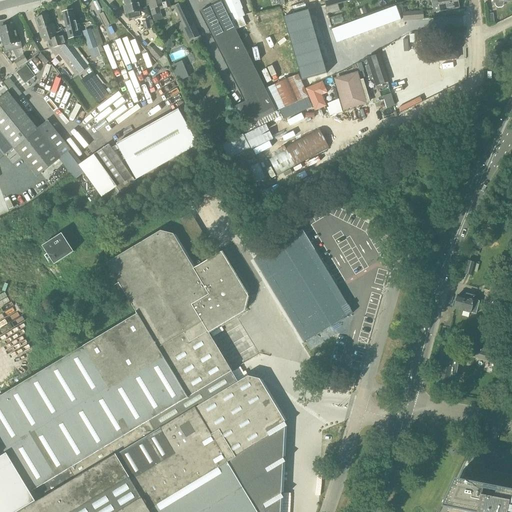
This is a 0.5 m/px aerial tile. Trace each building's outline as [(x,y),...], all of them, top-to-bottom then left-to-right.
[(137,0),(123,0),(125,6),(124,7),(126,15),(128,15),(129,20),(140,17),(139,12),(140,12),(137,0)] [(161,14),(159,8),(164,7),(165,9),(170,8),(167,0),(148,0),(152,16),(161,14)] [(337,5),(352,1),(354,0),(323,0),(324,2),(326,9),(337,5)] [(430,0),(433,13),(439,12),(440,12),(459,9),(456,0),(430,0)] [(221,2),(199,13),(206,26),(228,15),(221,2)] [(182,3),(174,7),(182,24),(179,26),(188,43),(199,38),(193,25),(187,11),(182,3)] [(327,15),(339,11),(337,5),(326,9),(327,15)] [(396,7),(388,10),(393,23),(401,20),(396,7)] [(365,8),(355,12),(357,17),(367,14),(365,8)] [(62,14),(66,29),(69,40),(82,37),(79,26),(77,26),(73,11),(71,11),(70,10),(67,11),(67,13),(62,14)] [(385,26),(393,23),(388,10),(380,13),(385,26)] [(286,29),(311,22),(308,11),(283,18),(286,29)] [(423,20),(422,11),(402,13),(403,21),(423,20)] [(372,16),(377,29),(385,26),(380,13),(372,16)] [(206,26),(212,38),(234,27),(228,15),(206,26)] [(38,19),(35,20),(40,34),(42,33),(45,43),(47,42),(50,50),(66,44),(63,36),(57,38),(53,26),(50,27),(49,23),(50,23),(48,17),(47,17),(47,16),(43,17),(42,16),(38,17),(38,19)] [(364,18),(369,32),(377,29),(372,16),(364,18)] [(356,21),(360,35),(369,32),(364,18),(356,21)] [(347,24),(352,38),(360,35),(356,21),(347,24)] [(314,32),(311,22),(286,29),(289,39),(314,32)] [(344,41),(352,38),(347,24),(339,27),(344,41)] [(6,27),(12,51),(20,49),(18,43),(19,43),(14,25),(6,27)] [(5,53),(12,51),(6,27),(0,28),(0,35),(3,47),(5,53)] [(212,38),(219,51),(240,40),(234,27),(212,38)] [(336,44),(344,41),(339,27),(331,30),(336,44)] [(97,47),(91,30),(83,33),(89,50),(97,47)] [(314,32),(289,39),(292,49),(317,42),(314,32)] [(170,49),(172,41),(165,39),(163,47),(170,49)] [(219,51),(225,64),(247,53),(240,40),(219,51)] [(320,52),(317,42),(292,49),(295,60),(320,52)] [(69,44),(61,50),(67,57),(65,59),(70,65),(71,63),(79,74),(87,68),(69,44)] [(154,46),(149,51),(157,60),(162,55),(154,46)] [(323,63),(320,52),(295,60),(298,70),(323,63)] [(225,64),(231,77),(253,66),(247,53),(225,64)] [(372,73),(373,76),(376,86),(388,82),(379,54),(367,58),(369,66),(365,67),(368,75),(372,73)] [(47,61),(41,55),(38,58),(44,64),(47,61)] [(18,59),(22,65),(27,62),(23,56),(18,59)] [(18,59),(14,61),(18,68),(22,65),(18,59)] [(190,76),(184,60),(171,66),(177,81),(190,76)] [(323,63),(298,70),(301,81),(326,74),(323,63)] [(25,84),(35,76),(26,65),(16,73),(25,84)] [(231,77),(238,89),(259,78),(253,66),(231,77)] [(97,105),(109,96),(92,73),(80,82),(97,105)] [(356,73),(336,79),(345,109),(365,103),(356,73)] [(421,92),(426,100),(453,83),(448,74),(421,92)] [(291,78),(271,87),(266,89),(277,112),(281,110),(302,101),(308,98),(298,75),(291,78)] [(8,89),(8,92),(14,100),(22,94),(9,78),(3,83),(8,89)] [(238,89),(244,102),(266,91),(259,78),(238,89)] [(305,89),(314,111),(326,107),(321,96),(327,93),(322,81),(305,89)] [(266,91),(244,102),(234,107),(245,128),(276,112),(266,91)] [(8,92),(4,95),(0,98),(0,150),(4,156),(12,150),(35,179),(59,160),(36,130),(37,129),(36,127),(43,121),(37,113),(30,120),(14,100),(8,92)] [(277,174),(327,148),(317,131),(267,157),(276,174),(276,175),(277,174)] [(109,145),(94,154),(93,155),(121,192),(136,182),(115,153),(114,153),(109,145)] [(121,192),(93,155),(79,165),(102,197),(116,187),(120,193),(121,192)] [(191,213),(179,220),(195,246),(206,239),(191,213)] [(301,231),(252,260),(303,343),(351,314),(301,231)] [(30,379),(21,384),(20,385),(0,396),(0,455),(7,451),(38,502),(21,511),(282,511),(283,498),(281,494),(283,493),(285,462),(282,458),(285,457),(286,427),(285,424),(284,423),(286,421),(265,384),(262,380),(248,377),(236,384),(229,372),(231,371),(209,334),(207,331),(241,311),(245,297),(236,282),(235,279),(219,253),(196,268),(176,235),(173,235),(160,232),(148,239),(114,259),(107,263),(121,289),(127,298),(128,301),(137,315),(86,345),(83,347),(30,379)] [(61,235),(42,247),(54,265),(73,253),(61,235)] [(475,238),(472,245),(480,249),(483,242),(475,238)] [(125,296),(121,289),(118,283),(113,286),(120,298),(125,296)] [(454,308),(454,309),(470,313),(476,314),(479,302),(474,300),(474,297),(466,294),(465,298),(457,296),(456,301),(454,302),(453,306),(453,307),(454,308)] [(483,339),(481,349),(486,350),(489,341),(483,339)] [(466,348),(464,355),(474,357),(476,351),(466,348)] [(444,359),(439,383),(448,385),(448,384),(452,384),(454,373),(456,373),(457,367),(458,362),(452,361),(453,360),(444,359)] [(0,511),(16,511),(35,501),(6,454),(0,457),(0,511)] [(453,481),(441,507),(446,508),(447,509),(449,509),(464,511),(511,511),(511,476),(483,471),(484,465),(481,464),(476,463),(470,462),(467,468),(461,480),(455,479),(454,479),(453,481)]
